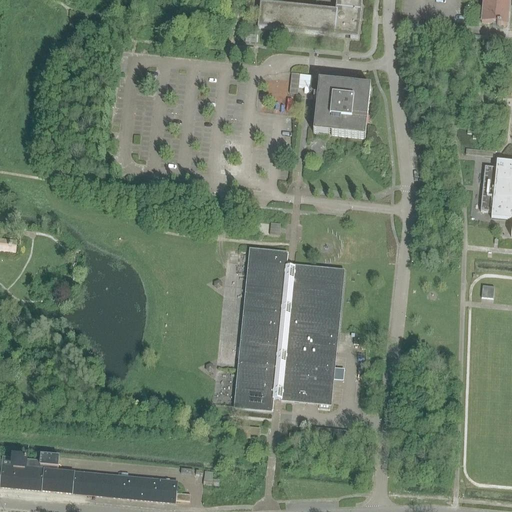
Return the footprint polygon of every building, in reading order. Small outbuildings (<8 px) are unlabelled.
[(362,0),(336,0),(335,12),(260,4),(257,29),(358,40),(362,0)] [(509,0),(483,0),(481,24),(497,25),(496,27),(501,27),(501,26),(507,26),(509,0)] [(246,35),(245,43),(255,44),(256,36),(246,35)] [(291,75),(289,95),(297,96),(299,75),(291,75)] [(365,140),(367,122),(370,88),(319,83),(313,134),(365,140)] [(465,156),(494,159),(495,154),(466,151),(465,156)] [(485,168),(482,188),(480,213),(491,214),(491,220),(511,221),(511,225),(511,238),(511,237),(511,164),(496,163),(496,169),(485,168)] [(204,213),(217,215),(218,208),(205,207),(204,213)] [(279,237),(280,229),(280,225),(256,223),(255,234),(279,237)] [(0,251),(15,253),(16,243),(0,241),(0,251)] [(339,310),(343,273),(287,268),(288,256),(251,252),(235,409),(273,413),(274,401),(330,406),(336,345),(339,310)] [(481,299),(493,300),(494,288),(483,287),(481,299)] [(259,441),(260,433),(260,429),(236,427),(235,438),(259,441)] [(354,432),(312,428),(311,440),(329,442),(329,444),(352,446),(354,432)] [(288,444),(299,445),(300,435),(289,434),(288,444)] [(176,495),(177,484),(58,472),(59,458),(41,456),(40,462),(3,458),(0,486),(0,488),(175,505),(176,502),(190,503),(190,496),(176,495)]
